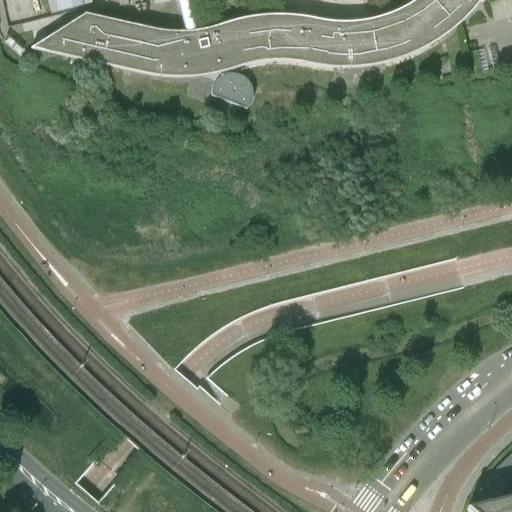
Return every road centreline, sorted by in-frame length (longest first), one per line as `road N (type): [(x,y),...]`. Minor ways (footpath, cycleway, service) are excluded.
road 1 (residential): [(511,359),(437,412),(351,511)]
road 2 (residential): [(394,511),(438,456),(511,391)]
